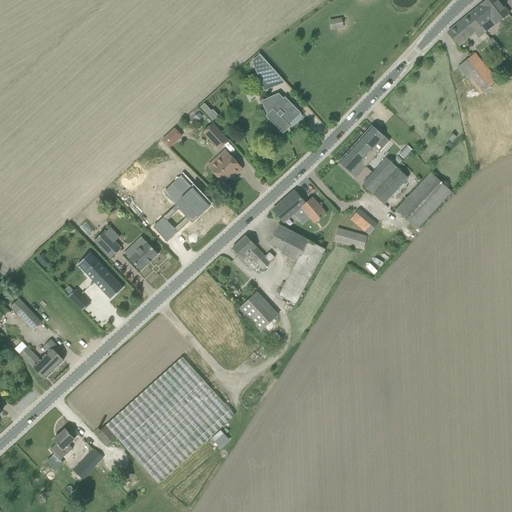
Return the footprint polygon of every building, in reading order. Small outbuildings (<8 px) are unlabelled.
[(481,5),(469,15),(481,29),(488,23),(491,20),(495,25),(509,14),(497,0),(485,0),(481,4),(481,5)] [(469,15),(448,32),(459,46),(481,29),(469,15)] [(330,21),(331,29),(339,28),(337,20),(330,21)] [(496,80),(497,80),(480,59),(475,53),(458,67),(481,95),(497,81),(496,80)] [(252,62),(262,73),(260,75),(270,86),(279,77),(259,55),(252,62)] [(300,114),(301,114),(285,97),(283,99),(277,94),(261,101),(267,115),(266,116),(283,134),(290,127),(287,124),(290,121),(292,122),(300,114)] [(200,107),(213,121),(218,116),(213,110),(211,111),(204,104),(200,107)] [(203,118),(198,113),(193,118),(198,122),(203,118)] [(203,132),(218,149),(227,141),(212,124),(203,132)] [(372,126),(338,163),(350,174),(360,163),(365,168),(380,152),(375,147),(384,137),(372,126)] [(178,132),(174,128),(162,140),(169,148),(176,142),(172,138),(178,132)] [(452,143),(457,137),(452,134),(448,140),(452,143)] [(412,151),(407,146),(403,150),(408,155),(412,151)] [(222,160),(211,170),(223,183),(232,175),(233,177),(242,169),(225,151),(219,157),(222,160)] [(378,168),(363,185),(373,194),(397,167),(387,158),(378,168)] [(408,178),(397,167),(373,194),(384,204),(408,178)] [(431,173),(396,211),(417,230),(451,192),(431,173)] [(184,177),(176,185),(180,189),(169,199),(190,222),(196,217),(198,219),(211,207),(184,177)] [(395,194),(401,199),(412,188),(406,182),(395,194)] [(314,223),(317,221),(326,214),(312,198),(305,203),(295,191),(273,210),(283,223),(293,215),(306,230),(314,223)] [(357,211),(350,219),(368,235),(375,227),(357,211)] [(153,227),(167,242),(177,233),(163,217),(153,227)] [(288,264),(285,269),(284,271),(290,274),(278,296),(296,305),(325,250),(279,226),(280,225),(279,224),(277,227),(278,227),(269,244),(282,250),(280,253),(288,257),(286,262),(288,264)] [(337,229),(334,241),(364,250),(367,237),(337,229)] [(110,259),(121,249),(104,231),(93,241),(110,259)] [(256,247),(245,236),(239,242),(245,248),(247,246),(252,251),(247,255),(250,258),(254,255),(255,256),(254,258),(255,259),(253,261),(256,264),(259,261),(265,267),(275,258),(270,253),(265,257),(256,248),(256,247)] [(134,244),(139,249),(129,259),(141,271),(158,255),(141,237),(134,244)] [(245,248),(239,242),(232,249),(251,269),(253,270),(258,266),(262,270),(265,267),(259,261),(256,264),(253,261),(255,259),(254,258),(255,256),(254,255),(250,258),(247,255),(252,251),(247,246),(245,248)] [(90,253),(78,265),(110,300),(123,288),(90,253)] [(76,290),(68,297),(76,305),(84,298),(76,290)] [(239,308),(261,331),(278,316),(256,293),(239,308)] [(33,330),(41,323),(19,299),(11,307),(33,330)] [(48,352),(40,359),(28,346),(19,354),(44,379),(64,360),(60,357),(64,354),(50,340),(43,347),(48,352)] [(182,357),(96,434),(106,446),(115,437),(158,484),(235,415),(182,357)] [(74,440),(65,430),(54,440),(57,444),(50,450),(55,456),(62,450),(66,454),(72,449),(68,445),(74,440)] [(212,439),(220,448),(229,440),(220,431),(212,439)] [(103,459),(93,449),(73,470),(83,480),(103,459)] [(119,479),(124,484),(133,476),(128,471),(119,479)]
